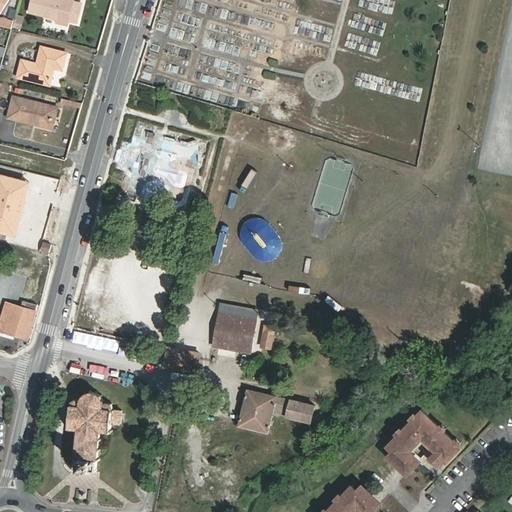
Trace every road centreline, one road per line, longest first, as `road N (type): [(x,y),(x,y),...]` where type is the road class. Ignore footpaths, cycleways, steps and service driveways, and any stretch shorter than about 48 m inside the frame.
road 1 (secondary): [(140,0),(43,346)]
road 2 (residential): [(43,346),(131,365),(161,384),(170,399),(149,500)]
road 3 (secondary): [(35,376),(0,497)]
road 4 (secondary): [(23,500),(35,376)]
